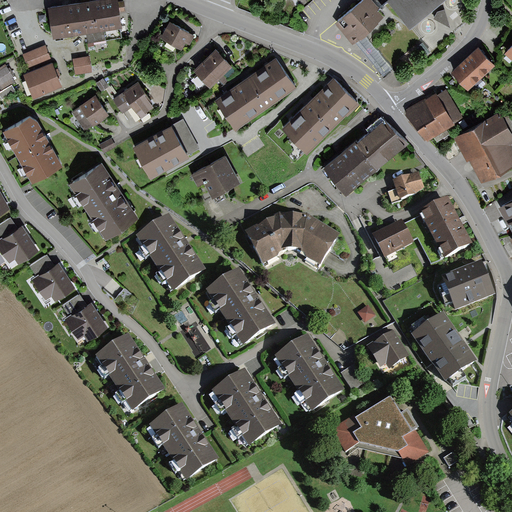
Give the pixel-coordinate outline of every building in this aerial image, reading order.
[(96,0),(62,6),(50,7),(54,38),(88,32),(90,41),(107,38),(106,30),(123,27),(120,5),(119,0),(96,0)] [(370,0),(361,0),(334,22),(351,44),(365,33),(385,18),(379,10),(370,0)] [(389,0),(388,1),(389,2),(411,28),(444,0),(389,0)] [(437,12),(434,19),(450,27),(445,10),(437,12)] [(194,32),(169,19),(161,36),(182,47),(185,40),(188,42),(194,32)] [(46,46),(23,56),(29,71),(53,62),(46,46)] [(482,51),(478,47),(451,73),(469,92),(496,66),(482,51)] [(232,67),(216,50),(194,71),(210,88),(232,67)] [(90,57),(73,59),(75,75),(92,73),(90,57)] [(275,59),(215,101),(235,130),(295,88),(275,59)] [(63,87),(53,62),(29,71),(24,74),(34,99),(63,87)] [(7,65),(0,69),(0,86),(14,77),(7,65)] [(356,101),(331,77),(313,95),(281,127),(305,151),(356,101)] [(152,103),(136,80),(111,97),(120,110),(130,103),(135,110),(140,107),(142,110),(152,103)] [(425,99),(407,110),(407,116),(427,142),(455,125),(454,123),(463,118),(446,90),(437,95),(436,94),(426,100),(425,99)] [(108,112),(95,93),(74,107),(88,126),(108,112)] [(30,112),(2,129),(33,180),(62,162),(30,112)] [(511,135),(498,112),(452,139),(465,161),(469,159),(483,183),(511,165),(511,135)] [(183,120),(133,147),(150,179),(188,158),(187,154),(198,148),(183,120)] [(408,144),(384,123),(359,145),(378,169),(408,144)] [(111,136),(98,142),(103,151),(115,145),(111,136)] [(378,169),(359,145),(357,142),(324,170),(346,196),(378,169)] [(225,155),(191,174),(198,187),(199,186),(206,199),(212,196),(213,198),(241,183),(225,155)] [(98,160),(68,180),(105,236),(135,215),(98,160)] [(418,172),(393,180),(396,189),(389,192),(393,204),(403,200),(402,198),(417,193),(424,189),(418,172)] [(0,212),(10,207),(0,189),(0,212)] [(418,213),(431,237),(443,260),(471,246),(459,222),(446,198),(418,213)] [(511,198),(501,205),(511,221),(511,220),(511,198)] [(280,212),(245,230),(264,263),(284,251),(283,249),(301,249),(299,252),(320,264),(339,235),(307,214),(280,212)] [(165,213),(132,236),(170,292),(204,270),(165,213)] [(414,241),(401,218),(372,234),(385,257),(414,241)] [(38,250),(20,223),(0,236),(0,251),(7,262),(11,259),(15,264),(38,250)] [(74,286),(56,259),(30,278),(44,298),(48,295),(52,301),(74,286)] [(439,287),(445,305),(452,302),(455,309),(494,295),(481,261),(442,276),(446,284),(439,287)] [(237,266),(204,289),(242,345),(276,322),(237,266)] [(107,326),(88,301),(62,320),(77,340),(81,337),(85,342),(107,326)] [(367,307),(356,314),(364,324),(374,317),(367,307)] [(438,308),(407,329),(449,392),(468,379),(463,371),(475,363),(438,308)] [(391,332),(366,348),(379,369),(384,365),(388,370),(408,358),(391,332)] [(125,335),(95,356),(132,410),(162,389),(125,335)] [(306,335),(275,356),(313,411),(344,390),(306,335)] [(353,366),(340,373),(350,391),(364,383),(353,366)] [(244,367),(212,388),(249,443),(280,422),(244,367)] [(352,416),(329,429),(342,452),(353,446),(399,455),(406,466),(428,453),(414,431),(410,434),(393,405),(382,403),(355,420),(352,416)] [(179,404),(147,425),(185,480),(216,458),(179,404)]
